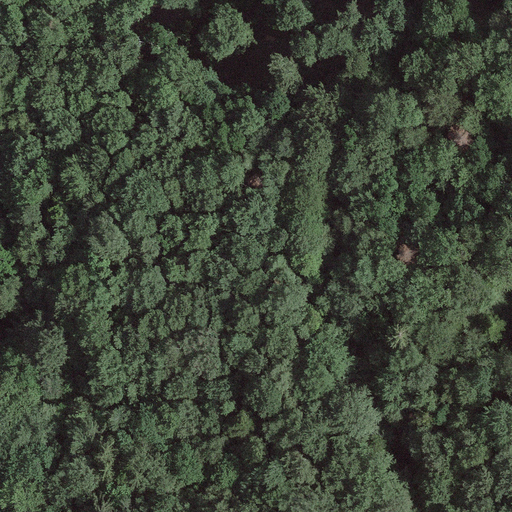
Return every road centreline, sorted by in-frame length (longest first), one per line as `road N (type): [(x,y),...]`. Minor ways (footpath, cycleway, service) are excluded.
road 1 (track): [(455,0),(397,53),(351,123),(336,196),(335,259),(361,355),(438,511)]
road 2 (track): [(0,346),(33,330),(46,316),(47,299),(0,149)]
